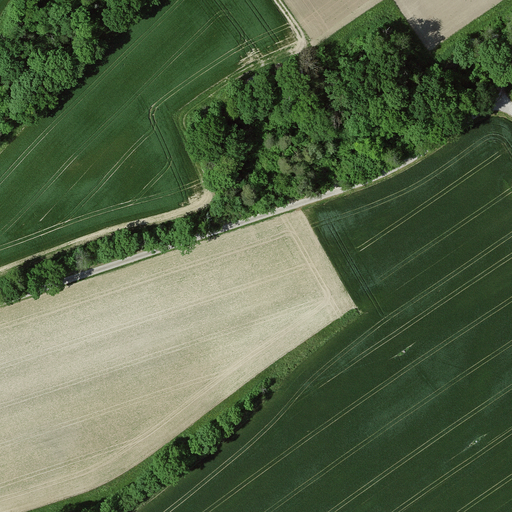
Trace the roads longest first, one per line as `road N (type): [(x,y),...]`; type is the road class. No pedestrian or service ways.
road 1 (track): [(0,303),(378,177),(483,110),(511,109)]
road 2 (track): [(511,0),(436,47),(390,6),(316,44),(304,41),(274,0)]
